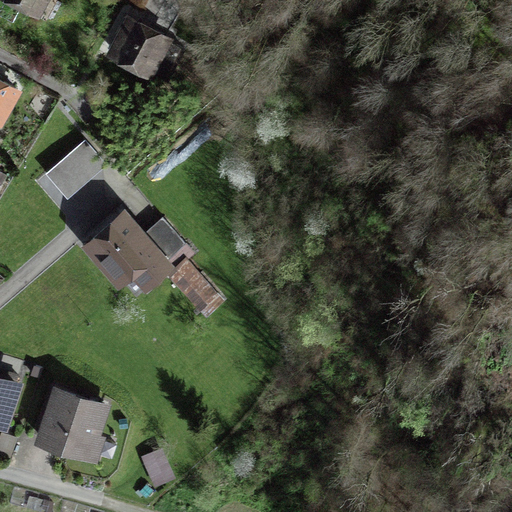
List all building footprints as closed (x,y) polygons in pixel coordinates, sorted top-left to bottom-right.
[(40,0),(3,0),(32,15),(40,0)] [(170,50),(116,20),(97,54),(151,84),(170,50)] [(18,89),(0,79),(0,122),(0,123),(18,89)] [(119,215),(77,247),(108,287),(123,275),(137,293),(164,273),(119,215)] [(27,376),(0,367),(0,417),(13,421),(27,376)] [(108,402),(53,384),(34,439),(89,458),(108,402)]
